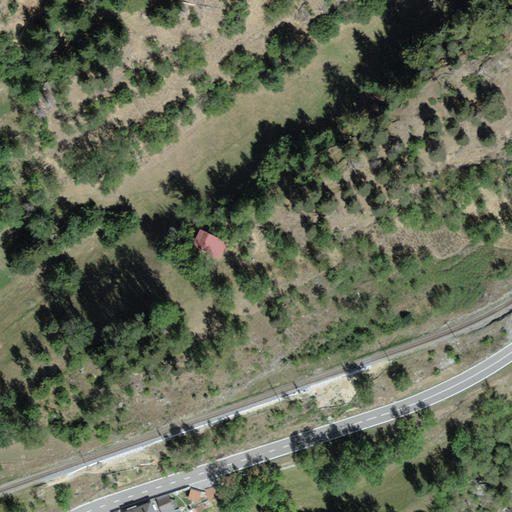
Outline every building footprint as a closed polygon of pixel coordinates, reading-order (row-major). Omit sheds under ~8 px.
[(234,240),(211,230),(205,243),(228,254),(234,240)] [(214,487),(206,489),(208,499),(217,497),(214,487)] [(202,491),(191,488),(188,500),(200,502),(202,491)] [(170,496),(157,500),(161,511),(181,511),(180,509),(175,511),(170,496)] [(157,511),(151,500),(125,511),(157,511)]
